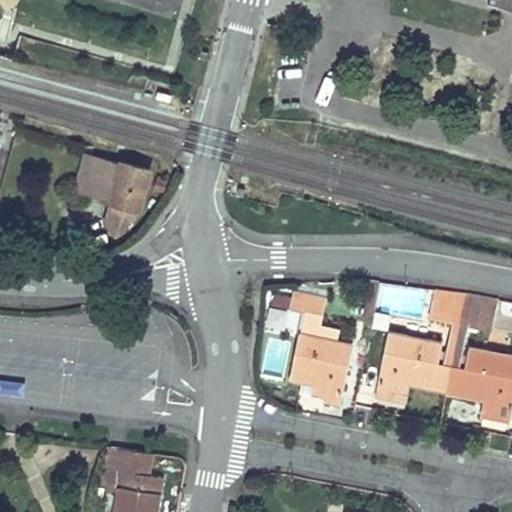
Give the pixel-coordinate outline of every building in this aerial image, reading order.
[(511,0),(500,0),(499,6),(511,9),(511,0)] [(87,193),(97,157),(87,154),(77,190),(87,193)] [(112,200),(123,165),(97,157),(87,193),(112,200)] [(123,165),(112,200),(138,208),(139,208),(150,170),(123,163),(123,165)] [(136,217),(138,208),(112,200),(106,223),(117,234),(136,217)] [(459,332),(466,294),(435,287),(429,316),(452,321),(451,330),(459,332)] [(323,399),(340,403),(352,341),(337,338),(339,326),(320,323),(326,295),(292,289),(288,308),(302,312),(289,380),(311,384),(325,387),(323,398),(323,399)] [(499,300),(466,294),(459,332),(467,334),(469,325),(493,329),(499,300)] [(455,351),(459,332),(451,330),(447,349),(455,351)] [(441,341),(389,331),(377,393),(392,396),(393,394),(407,397),(410,384),(447,391),(455,351),(447,349),(440,348),(441,341)] [(463,353),(467,334),(459,332),(455,351),(463,353)] [(511,408),(511,355),(471,347),(470,354),(463,353),(455,351),(447,391),(484,399),(480,415),(510,421),(511,408)] [(323,398),(325,387),(311,384),(309,395),(323,398)] [(148,474),(151,452),(107,446),(99,488),(119,492),(115,511),(156,511),(162,477),(148,474)]
